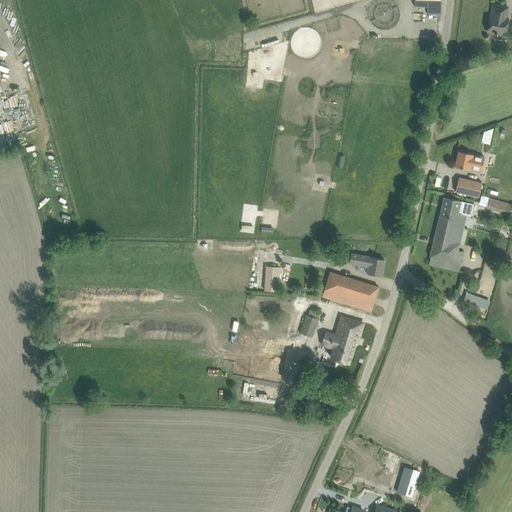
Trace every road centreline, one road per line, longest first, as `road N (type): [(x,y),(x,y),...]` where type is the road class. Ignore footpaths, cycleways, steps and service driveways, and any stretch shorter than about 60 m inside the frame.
road 1 (unclassified): [(304,511),(375,352),(400,269),(450,0)]
road 2 (track): [(511,355),(400,269)]
